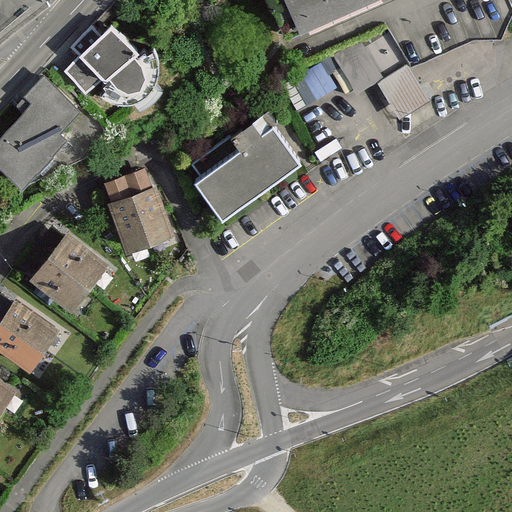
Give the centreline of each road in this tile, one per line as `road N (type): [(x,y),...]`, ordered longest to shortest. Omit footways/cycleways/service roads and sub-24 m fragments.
road 1 (residential): [(0,269),(29,227),(88,181),(156,153),(218,279),(254,308)]
road 2 (residential): [(510,119),(322,242),(254,308)]
road 3 (residential): [(254,308),(228,323),(219,341),(224,425),(195,475)]
road 4 (unknown): [(409,184),(342,45)]
road 5 (motorway): [(511,339),(373,396)]
